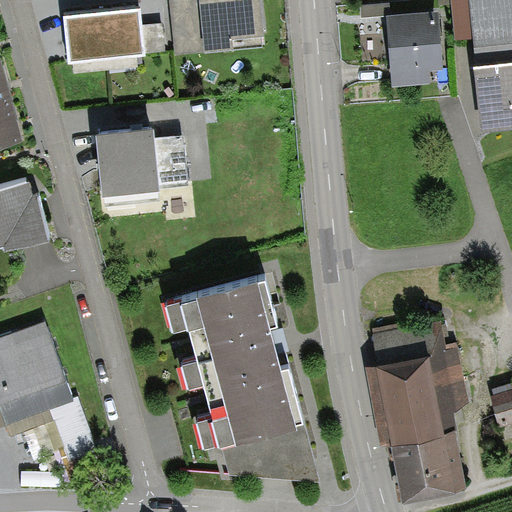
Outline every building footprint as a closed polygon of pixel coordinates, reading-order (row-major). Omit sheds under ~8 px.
[(261,39),(257,0),(174,0),(178,46),(261,39)] [(141,2),(66,9),(70,53),(145,47),(141,2)] [(443,15),(393,17),(396,84),(428,83),(428,67),(445,66),(443,15)] [(511,39),(476,43),(484,118),(511,115),(511,39)] [(0,51),(0,139),(21,134),(0,51)] [(156,126),(97,133),(104,196),(163,188),(160,170),(182,167),(178,136),(158,139),(156,126)] [(0,245),(47,231),(30,174),(0,183),(0,245)] [(302,426),(265,277),(165,301),(171,327),(191,323),(200,358),(184,362),(190,383),(204,379),(212,412),(193,417),(201,451),(302,426)] [(445,314),(371,332),(412,502),(464,489),(444,407),(466,402),(445,314)] [(0,406),(5,404),(12,424),(51,410),(70,462),(96,452),(49,321),(0,338),(0,406)] [(511,392),(496,397),(503,423),(511,420),(511,392)]
